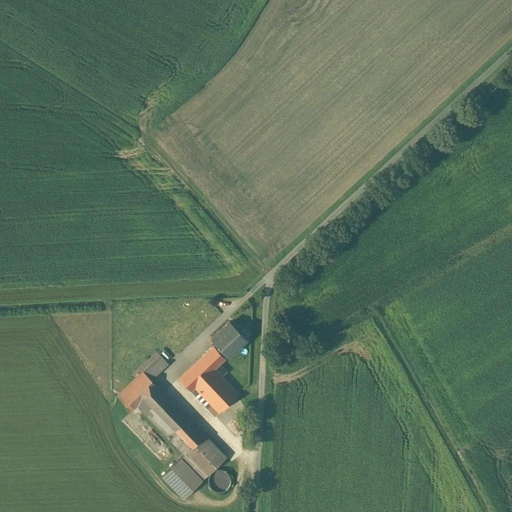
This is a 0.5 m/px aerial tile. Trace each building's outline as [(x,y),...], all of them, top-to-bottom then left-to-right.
[(229,322),(211,338),(215,343),(212,346),(225,359),(246,340),(229,322)] [(225,359),(212,346),(179,378),(214,415),(237,394),(214,369),(225,359)] [(151,380),(168,364),(160,355),(117,396),(131,411),(137,405),(131,399),(151,380)] [(206,476),(225,457),(151,380),(131,399),(137,405),(206,476)] [(202,480),(180,458),(161,476),(183,498),(202,480)]
